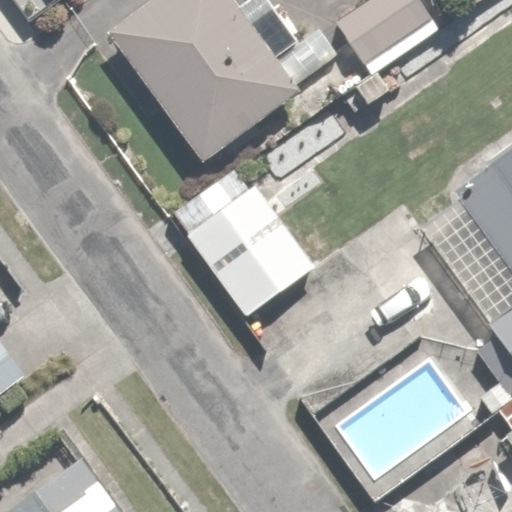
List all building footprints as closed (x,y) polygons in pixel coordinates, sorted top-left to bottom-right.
[(291,90),(224,0),(160,0),(103,42),(191,163),(291,90)] [(436,27),(417,0),(369,0),(336,24),(370,73),(436,27)] [(511,147),(451,190),(458,200),(422,225),(511,354),(511,147)] [(315,163),(285,186),(335,252),(365,229),(315,163)] [(238,173),(176,217),(246,315),(307,272),(238,173)] [(0,385),(16,373),(0,350),(0,385)] [(112,511),(78,464),(9,511),(112,511)]
